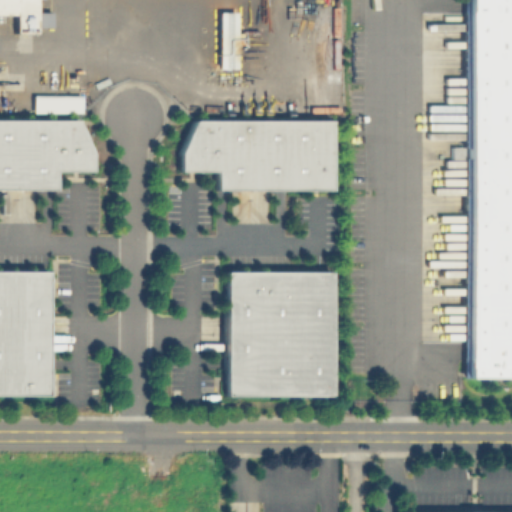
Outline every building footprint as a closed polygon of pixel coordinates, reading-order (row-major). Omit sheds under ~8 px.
[(0,0),(0,12),(15,13),(14,27),(35,27),(35,0),(0,0)] [(462,0),(511,0),(511,375),(461,375),(462,0)] [(235,68),(235,44),(238,44),(238,34),(233,34),(234,12),(217,11),(215,68),(235,68)] [(84,110),(84,113),(33,113),(33,92),(41,92),(41,93),(84,93),(84,110)] [(89,153),(89,172),(54,171),(54,190),(0,189),(0,119),(73,120),(89,153)] [(328,170),(328,190),(214,189),(214,169),(177,169),(177,149),(190,120),(328,121),(328,170)] [(328,272),(327,394),(223,393),(223,271),(328,272)] [(0,272),(44,273),(43,397),(0,396),(0,272)]
